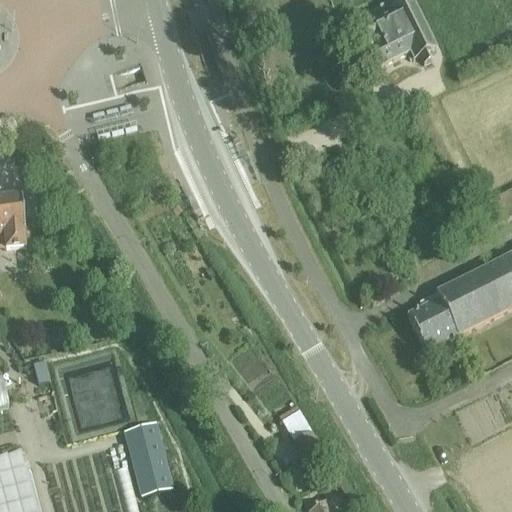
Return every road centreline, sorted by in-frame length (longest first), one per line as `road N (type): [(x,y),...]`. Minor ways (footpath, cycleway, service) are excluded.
road 1 (unclassified): [(284,511),(62,135),(19,90)]
road 2 (tertiary): [(339,396),(221,193),(187,114),(157,7)]
road 3 (unclassified): [(208,0),(273,191),(370,378)]
road 4 (tertiary): [(407,511),(339,396)]
